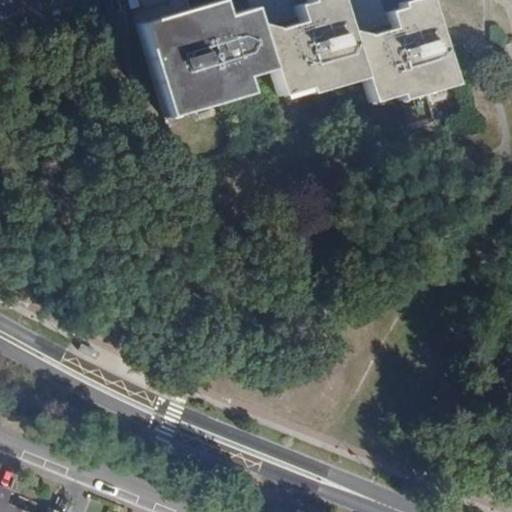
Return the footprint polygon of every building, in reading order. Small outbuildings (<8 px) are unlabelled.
[(166,20),(137,28),(163,117),(247,94),(242,77),(268,70),(255,24),(250,9),(222,16),(218,0),(190,7),(194,21),(168,28),(166,20)] [(255,24),(268,70),(277,96),(305,88),(307,93),(361,78),(348,31),(337,0),(306,0),(308,2),(293,6),(299,22),(285,26),(287,34),(275,37),(273,30),(255,24)] [(348,31),(361,78),(369,103),(396,95),(398,101),(453,84),(426,0),(409,0),(398,3),(399,8),(385,13),(390,28),(376,33),(379,40),(367,43),(365,36),(348,31)] [(136,23),(137,28),(166,20),(164,15),(136,23)] [(285,26),(273,30),(275,37),(287,34),(285,26)] [(379,40),(376,33),(365,36),(367,43),(379,40)] [(0,488),(0,511),(17,511),(6,507),(11,493),(0,488)]
